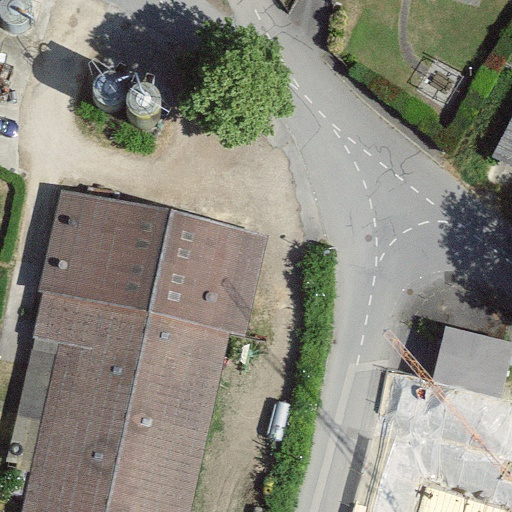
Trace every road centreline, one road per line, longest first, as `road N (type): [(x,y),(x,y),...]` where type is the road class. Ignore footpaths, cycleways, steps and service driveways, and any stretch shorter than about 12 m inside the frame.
road 1 (residential): [(317,511),(366,324),(386,179)]
road 2 (residential): [(154,0),(300,90)]
road 3 (residential): [(386,179),(511,266)]
road 4 (residential): [(300,90),(386,179)]
